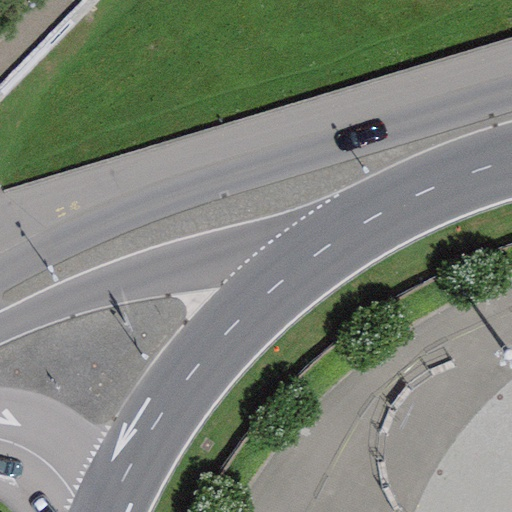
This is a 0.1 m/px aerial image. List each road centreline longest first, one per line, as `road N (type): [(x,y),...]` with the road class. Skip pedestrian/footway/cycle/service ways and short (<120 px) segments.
road 1 (residential): [(511,93),(191,191),(93,227),(0,275)]
road 2 (primary): [(320,252),(211,346),(170,397),(107,511)]
road 3 (secondary): [(320,252),(129,282),(0,321)]
road 4 (primary): [(511,160),(442,184),(320,252)]
